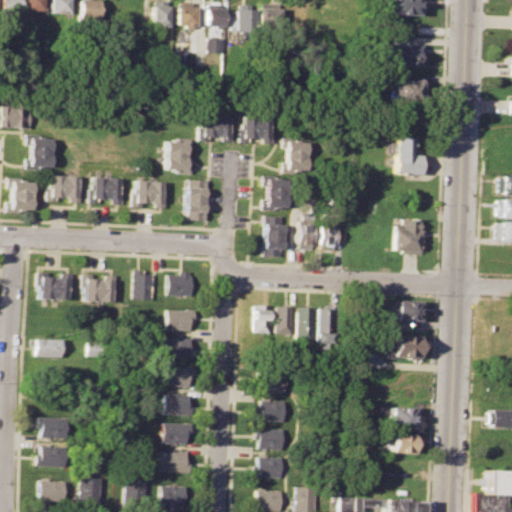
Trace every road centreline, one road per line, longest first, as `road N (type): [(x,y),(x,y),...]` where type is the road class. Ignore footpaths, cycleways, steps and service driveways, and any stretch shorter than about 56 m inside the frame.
road 1 (residential): [(465,0),(445,511)]
road 2 (residential): [(222,273),(511,287)]
road 3 (residential): [(12,236),(1,511)]
road 4 (residential): [(0,235),(211,248),(222,273)]
road 5 (residential): [(222,273),(214,511)]
